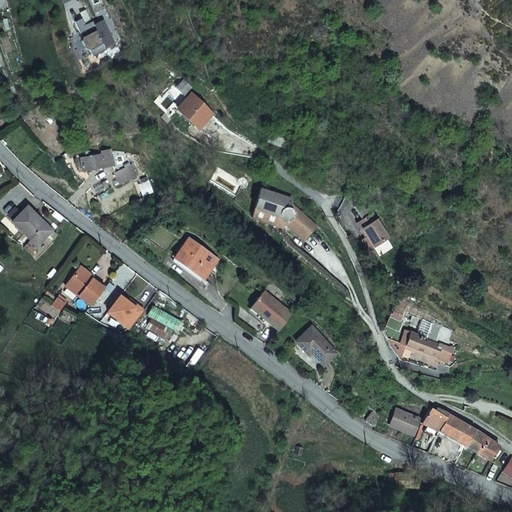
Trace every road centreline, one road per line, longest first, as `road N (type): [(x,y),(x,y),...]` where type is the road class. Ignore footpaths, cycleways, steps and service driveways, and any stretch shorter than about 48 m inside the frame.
road 1 (residential): [(0,146),(75,216),(358,429),(511,498)]
road 2 (residential): [(511,448),(391,369),(359,264),(320,194),(262,153)]
